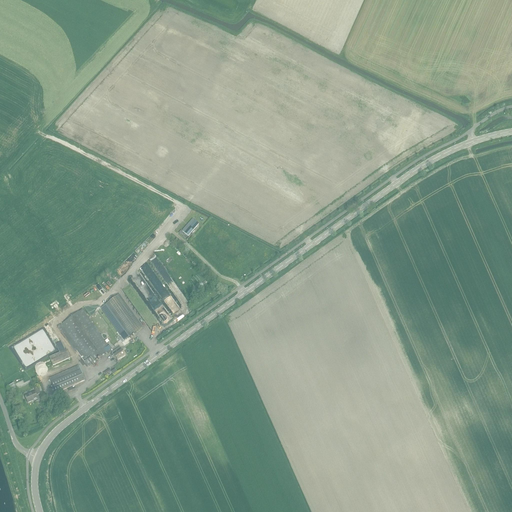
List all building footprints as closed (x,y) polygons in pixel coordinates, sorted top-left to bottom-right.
[(185,227),(182,231),(188,236),(198,224),(195,221),(188,229),(185,227)] [(119,295),(106,304),(126,331),(120,335),(124,341),(130,337),(143,328),(119,295)] [(56,344),(59,353),(49,357),(50,359),(36,366),(38,372),(37,372),(39,376),(72,362),(66,350),(65,350),(61,341),(56,344)] [(118,361),(125,355),(119,347),(112,353),(118,361)] [(56,393),(85,380),(78,365),(49,378),(56,393)] [(37,395),(40,393),(37,387),(34,388),(35,391),(25,396),(28,403),(37,399),(36,395),(37,394),(37,395)]
